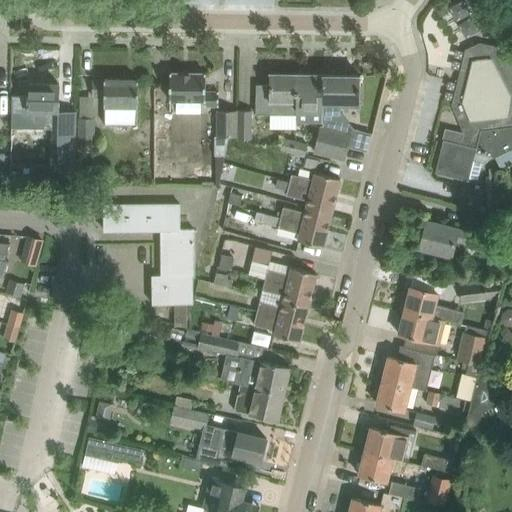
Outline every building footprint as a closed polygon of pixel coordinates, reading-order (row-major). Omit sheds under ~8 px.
[(480,42),(465,49),(453,99),(452,104),(463,134),(468,136),(467,138),(469,138),(468,142),(472,143),(472,145),(476,146),(475,152),(471,169),(480,171),(482,162),(485,162),(491,155),(495,156),(501,168),(511,162),(511,39),(496,45),(480,42)] [(218,106),(219,99),(219,92),(205,91),(206,73),(170,72),(170,92),(170,100),(204,100),(204,106),(218,106)] [(296,115),(296,111),(297,74),(270,73),(270,84),(256,84),(256,114),(296,115)] [(324,74),(297,74),(296,111),(296,115),(296,120),(323,121),(323,119),(324,74)] [(324,74),(323,119),(334,119),(334,101),(360,101),(360,74),(324,74)] [(104,123),(138,124),(138,99),(138,79),(92,79),(92,96),(104,96),(104,103),(104,123)] [(28,109),(28,127),(54,128),(53,173),(75,174),(76,105),(59,105),(59,84),(29,83),(28,109)] [(229,136),(237,136),(237,110),(217,110),(217,136),(215,136),(215,155),(225,155),(229,136)] [(237,110),(237,136),(238,136),(238,139),(252,139),(252,110),(237,110)] [(95,142),(96,118),(79,118),(79,141),(81,141),(89,142),(95,142)] [(320,126),(317,139),(347,146),(351,133),(320,126)] [(435,172),(457,177),(468,180),(471,169),(475,152),(476,146),(472,145),(472,143),(468,142),(469,138),(467,138),(468,136),(463,134),(460,143),(443,139),(435,172)] [(280,149),(293,152),(295,141),(283,138),(280,149)] [(344,158),(347,146),(317,139),(314,150),(344,158)] [(81,141),(80,151),(89,151),(89,142),(81,141)] [(295,141),(293,152),(305,155),(308,144),(295,141)] [(316,169),(319,160),(307,156),(304,166),(316,169)] [(234,168),(224,166),(222,178),(232,181),(234,168)] [(489,175),(485,175),(488,213),(496,213),(493,168),(489,168),(489,175)] [(210,182),(210,183),(217,183),(217,182),(218,172),(210,172),(210,182)] [(340,178),(316,172),(314,179),(292,174),(290,181),(337,193),(340,178)] [(466,189),(468,180),(457,177),(455,186),(466,189)] [(337,193),(290,181),(288,189),(287,195),(306,200),(303,211),(330,218),(335,201),(337,193)] [(240,205),(243,195),(230,192),(228,202),(240,205)] [(58,193),(48,193),(47,203),(58,204),(58,193)] [(105,204),(104,204),(105,206),(105,231),(161,230),(161,274),(152,274),(152,303),(172,303),(175,303),(192,303),(192,276),(194,276),(194,274),(194,229),(180,229),(180,204),(124,204),(105,204)] [(511,204),(502,210),(510,225),(511,224),(511,204)] [(303,211),(284,207),(281,217),(327,229),(330,218),(303,211)] [(281,217),(257,211),(255,220),(301,232),(299,239),(323,246),(327,229),(281,217)] [(502,219),(477,214),(473,229),(498,235),(502,219)] [(459,228),(446,225),(426,220),(420,247),(465,258),(469,243),(470,243),(472,232),(458,228),(459,228)] [(31,235),(23,262),(36,266),(38,259),(44,239),(31,235)] [(0,274),(4,276),(8,260),(5,259),(10,243),(0,241),(0,274)] [(220,263),(233,266),(236,253),(223,250),(220,263)] [(266,278),(312,289),(316,273),(297,268),(292,267),(290,275),(278,272),(268,270),(266,278)] [(217,271),(214,282),(232,287),(233,280),(233,279),(228,278),(229,274),(217,271)] [(264,284),(263,289),(285,295),(283,301),(308,307),(311,295),(312,289),(266,278),(264,284)] [(22,295),(24,283),(9,279),(6,291),(22,295)] [(473,283),(476,299),(496,297),(500,279),(473,283)] [(406,288),(403,299),(406,299),(404,309),(432,316),(446,320),(461,324),(464,311),(435,303),(437,292),(410,286),(409,286),(409,289),(406,288)] [(260,301),(257,312),(304,323),(305,317),(308,307),(283,301),(282,307),(260,301)] [(229,309),(227,319),(237,321),(240,307),(231,305),(229,309)] [(503,311),(502,318),(506,323),(511,323),(511,306),(508,306),(503,311)] [(13,309),(9,324),(19,327),(23,312),(13,309)] [(404,309),(398,333),(407,335),(404,346),(437,354),(440,342),(441,343),(446,320),(432,316),(404,309)] [(256,319),(254,324),(276,330),(275,334),(280,335),(300,340),(304,323),(257,312),(256,319)] [(204,322),(202,328),(213,331),(215,324),(210,323),(204,322)] [(15,341),(19,327),(9,324),(5,338),(15,341)] [(480,365),(481,365),(482,366),(481,363),(489,331),(483,330),(483,329),(467,325),(465,331),(458,359),(480,365)] [(198,348),(235,356),(239,341),(233,340),(233,339),(195,330),(195,334),(201,335),(198,348)] [(389,355),(383,379),(411,386),(411,385),(427,389),(435,354),(436,355),(437,354),(404,346),(401,345),(397,358),(389,355)] [(235,382),(241,383),(255,387),(284,394),(291,367),(241,356),(235,382)] [(481,365),(480,365),(464,430),(486,419),(483,412),(501,402),(481,365)] [(198,386),(221,392),(224,380),(201,374),(198,386)] [(383,379),(377,403),(396,408),(405,410),(411,386),(383,379)] [(460,399),(451,397),(440,394),(443,382),(432,379),(426,403),(457,411),(460,399)] [(278,420),(284,394),(255,387),(241,383),(235,410),(278,420)] [(177,395),(175,405),(192,409),(194,399),(177,395)] [(113,403),(100,400),(96,418),(109,421),(113,403)] [(191,410),(192,409),(175,405),(171,421),(205,429),(208,414),(191,410)] [(436,416),(417,411),(414,424),(433,429),(436,416)] [(90,418),(88,430),(96,432),(99,420),(90,418)] [(367,426),(364,437),(368,438),(366,445),(365,450),(393,457),(409,461),(417,430),(391,423),(389,431),(371,426),(370,427),(367,426)] [(200,442),(196,458),(228,466),(229,460),(232,461),(234,453),(242,455),(261,460),(267,437),(247,432),(239,430),(238,431),(224,428),(222,438),(220,447),(200,442)] [(146,449),(89,436),(86,450),(143,462),(146,449)] [(365,450),(359,474),(378,478),(387,481),(393,457),(365,450)] [(415,450),(412,462),(423,465),(444,470),(447,459),(415,450)] [(434,472),(428,499),(445,503),(451,476),(434,472)] [(256,511),(257,510),(245,507),(247,501),(241,500),(245,486),(212,478),(204,507),(205,507),(204,511),(256,511)] [(420,488),(393,481),(390,492),(418,499),(420,488)] [(353,497),(349,511),(379,511),(381,504),(372,502),(353,497)]
